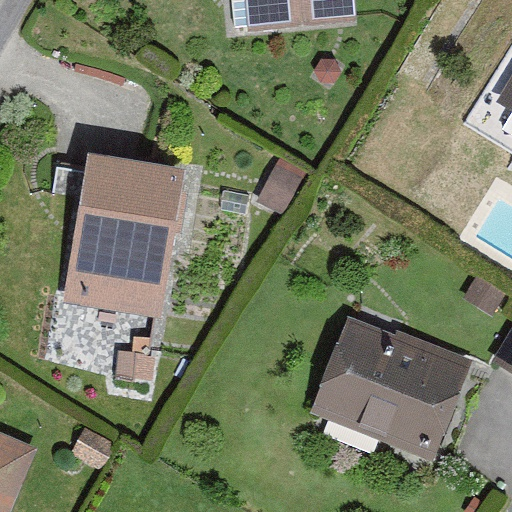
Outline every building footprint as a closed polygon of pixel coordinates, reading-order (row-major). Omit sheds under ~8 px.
[(354,0),(245,0),(247,27),(356,19),(354,0)] [(511,68),(493,101),(511,111),(511,68)] [(185,160),(86,145),(63,298),(161,313),(185,160)] [(462,367),(333,324),(299,426),(428,469),(462,367)] [(511,366),(511,329),(495,356),(511,366)] [(0,511),(9,511),(32,462),(0,448),(0,511)]
